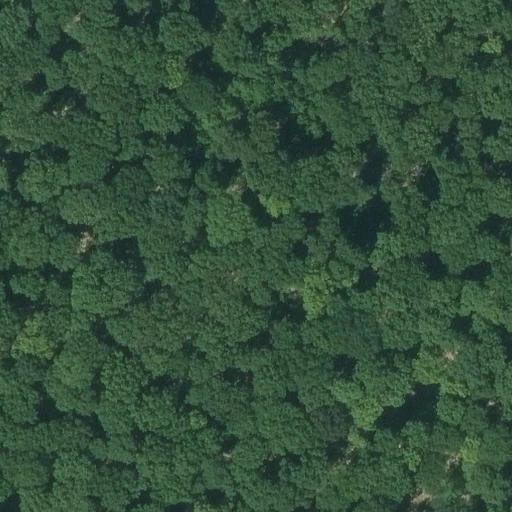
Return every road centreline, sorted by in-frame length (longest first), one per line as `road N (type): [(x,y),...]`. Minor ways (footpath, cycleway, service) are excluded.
road 1 (unknown): [(78,0),(80,99),(99,208),(187,511)]
road 2 (track): [(511,150),(0,222)]
road 3 (track): [(17,219),(16,0)]
